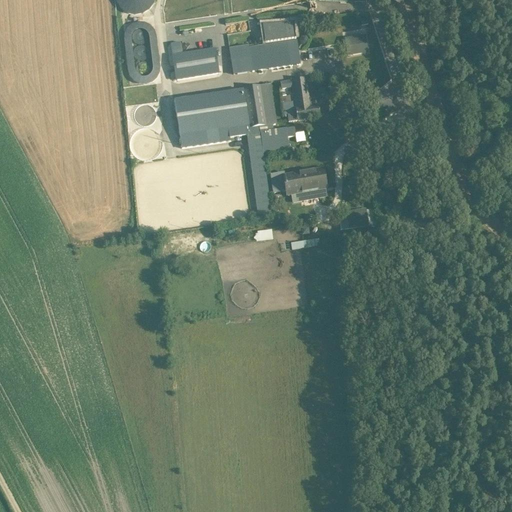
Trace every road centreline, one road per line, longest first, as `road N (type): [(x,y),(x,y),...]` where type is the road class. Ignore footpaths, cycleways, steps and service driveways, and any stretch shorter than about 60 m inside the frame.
road 1 (unclassified): [(369,0),(447,243),(511,280)]
road 2 (unknown): [(254,214),(241,146),(174,150),(161,0)]
road 3 (unknown): [(402,0),(446,125),(493,222),(511,236)]
road 4 (unknown): [(438,104),(346,146),(334,206),(311,217)]
